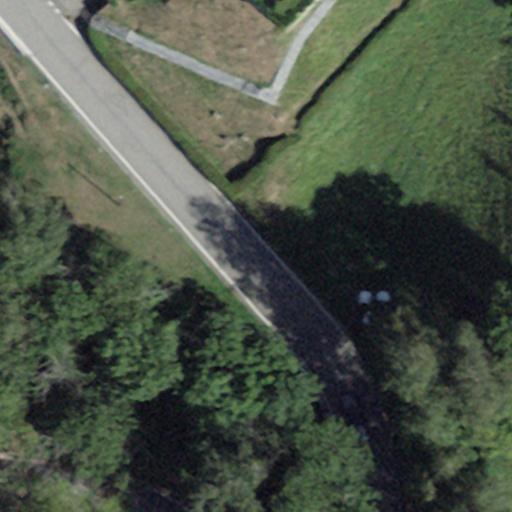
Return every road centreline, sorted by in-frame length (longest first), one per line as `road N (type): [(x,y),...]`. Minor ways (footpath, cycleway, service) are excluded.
road 1 (tertiary): [(12,0),(336,365),(364,433),(376,511)]
road 2 (tertiary): [(118,511),(42,485),(0,480)]
